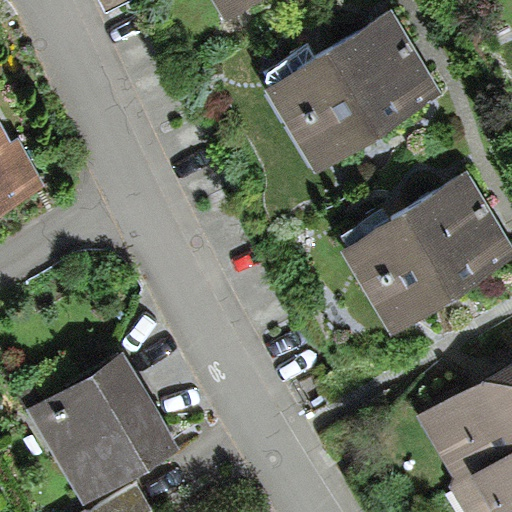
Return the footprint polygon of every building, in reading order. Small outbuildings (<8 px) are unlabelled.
[(230,0),(209,0),(214,9),(230,0)] [(431,91),(386,12),(260,83),(306,162),(431,91)] [(0,131),(0,200),(29,185),(0,131)] [(511,267),(466,188),(340,259),(386,338),(511,267)] [(169,444),(117,352),(23,404),(75,497),(169,444)] [(511,511),(511,356),(413,416),(469,511),(511,511)] [(138,511),(143,510),(127,482),(75,511),(138,511)]
